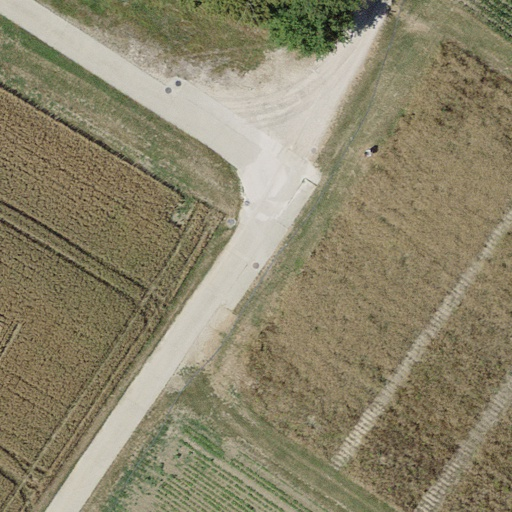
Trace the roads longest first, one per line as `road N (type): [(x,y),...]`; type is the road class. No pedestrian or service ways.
road 1 (track): [(67,511),(289,182),(11,0)]
road 2 (track): [(290,0),(289,182),(380,0)]
